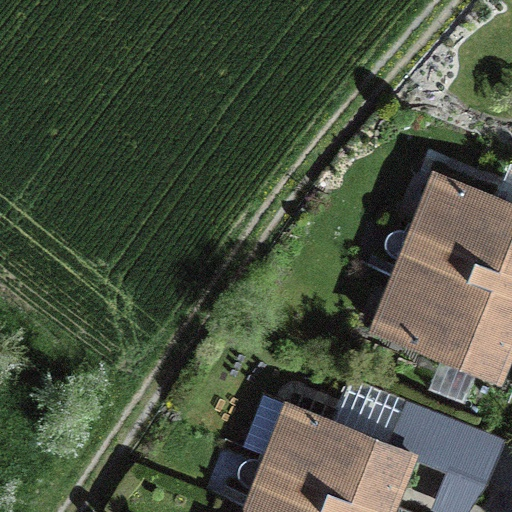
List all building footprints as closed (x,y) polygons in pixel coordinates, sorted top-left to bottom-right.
[(511,203),(438,174),(417,225),(511,262),(511,203)] [(511,262),(417,225),(397,275),(511,321),(511,262)] [(511,339),(511,321),(397,275),(375,328),(497,377),(511,339)] [(290,403),(268,455),(390,504),(411,452),(290,403)] [(424,457),(473,477),(489,437),(412,406),(409,412),(403,410),(393,434),(428,448),(424,457)] [(268,455),(248,506),(262,511),(386,511),(390,504),(268,455)]
